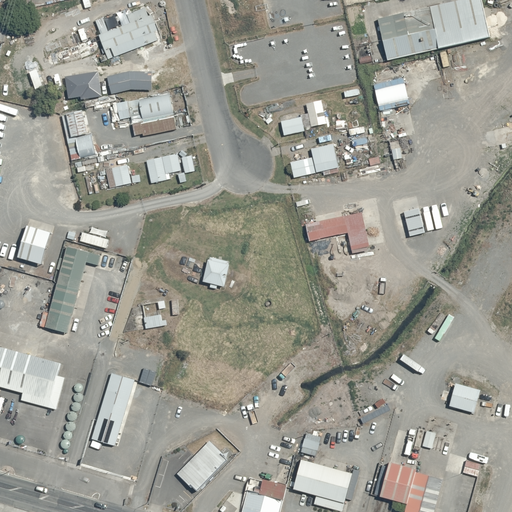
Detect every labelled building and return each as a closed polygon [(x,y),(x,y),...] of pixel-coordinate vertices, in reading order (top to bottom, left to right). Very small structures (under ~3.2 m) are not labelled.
[(482,0),(479,0),(431,10),(439,50),(491,39),(482,0)] [(354,47),(370,44),(363,5),(347,8),(354,47)] [(143,9),(93,27),(101,49),(151,31),(143,9)] [(427,11),(376,22),(388,60),(435,50),(427,11)] [(161,84),(131,90),(135,110),(165,104),(161,84)] [(418,98),(409,110),(417,116),(424,116),(425,116),(440,109),(436,101),(422,107),(418,98)] [(327,122),(323,99),(307,103),(310,115),(282,121),(285,135),(311,129),(310,126),(327,122)] [(84,108),(68,111),(63,112),(71,160),(98,155),(94,132),(89,133),(84,108)] [(340,167),(335,143),(312,149),(314,157),(291,162),(295,177),(340,167)] [(169,144),(139,152),(144,174),(158,170),(157,166),(174,162),(169,144)] [(185,171),(186,172),(196,171),(193,154),(183,156),(185,171)] [(378,155),(369,157),(370,165),(380,164),(378,155)] [(82,166),(80,162),(74,164),(77,173),(86,170),(85,165),(82,166)] [(130,176),(128,164),(99,170),(100,175),(107,174),(110,188),(141,181),(139,174),(130,176)] [(186,172),(185,171),(179,172),(181,183),(187,182),(186,172)] [(354,205),(300,216),(303,230),(340,222),(344,242),(361,238),(354,205)] [(429,231),(423,207),(405,211),(411,235),(429,231)] [(44,226),(17,219),(8,253),(35,260),(44,226)] [(93,226),(91,234),(82,231),(80,241),(107,248),(110,238),(107,238),(108,230),(93,226)] [(81,246),(57,240),(36,320),(60,326),(81,246)] [(204,280),(210,282),(209,286),(218,288),(219,284),(226,285),(232,261),(210,256),(204,280)] [(180,299),(173,299),(172,313),(179,314),(180,299)] [(163,321),(162,313),(144,316),(146,328),(168,325),(167,320),(163,321)] [(55,358),(0,344),(0,382),(14,387),(13,392),(44,401),(55,358)] [(126,371),(104,365),(87,433),(108,438),(126,371)] [(473,385),(447,378),(442,401),(468,407),(473,385)] [(436,432),(426,430),(423,446),(432,448),(436,432)] [(198,436),(169,467),(188,485),(217,454),(198,436)] [(320,441),(306,437),(302,452),(317,456),(320,441)] [(344,465),(296,453),(288,484),(337,496),(344,465)] [(425,511),(435,473),(381,459),(373,492),(400,498),(396,511),(425,511)] [(271,511),(275,497),(238,488),(232,511),(271,511)]
